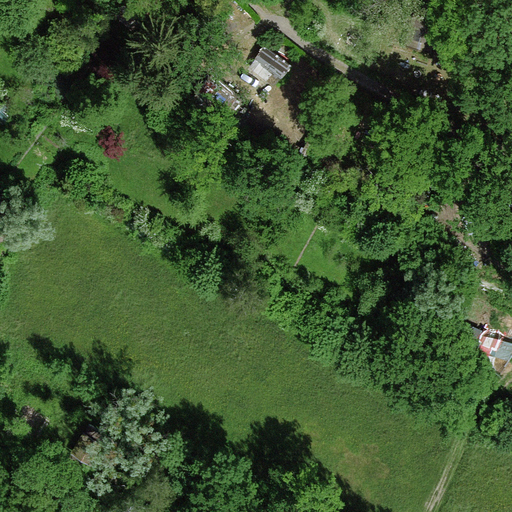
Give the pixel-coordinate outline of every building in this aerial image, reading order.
[(162,0),(130,0),(146,16),(162,0)] [(441,8),(416,2),(406,43),(431,49),(441,8)] [(266,48),(258,58),(282,77),(290,66),(266,48)] [(219,79),(212,90),(243,111),(250,100),(219,79)] [(0,255),(12,235),(0,228),(0,255)] [(86,435),(75,453),(92,463),(103,446),(86,435)]
